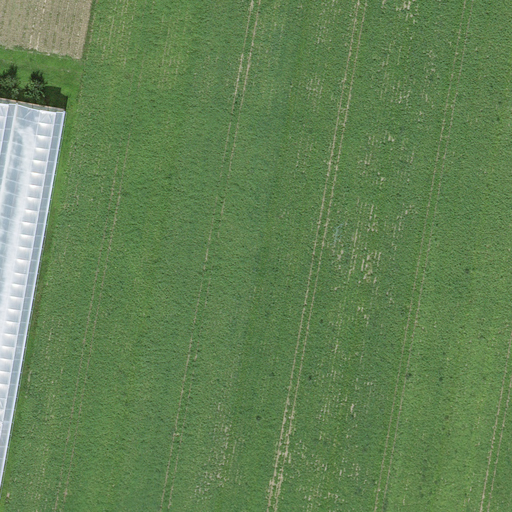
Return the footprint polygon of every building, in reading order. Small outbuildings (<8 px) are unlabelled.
[(0,97),(0,511),(1,511),(55,105),(0,97)] [(79,421),(118,114),(70,108),(31,415),(79,421)] [(133,118),(84,424),(132,432),(181,126),(133,118)] [(51,511),(59,449),(11,443),(2,511),(51,511)] [(68,454),(60,511),(110,511),(117,460),(68,454)]
